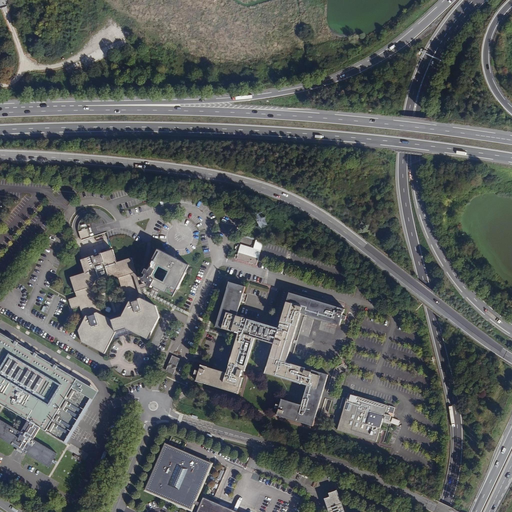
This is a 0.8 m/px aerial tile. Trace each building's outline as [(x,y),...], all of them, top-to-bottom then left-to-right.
[(81,230),(78,231),(81,240),(90,237),(87,228),(85,229),(85,228),(81,229),(81,230)] [(112,249),(80,260),(85,272),(70,277),(76,296),(68,299),(72,309),(80,306),(84,319),(78,330),(82,342),(105,354),(114,335),(129,330),(148,340),(160,317),(156,306),(145,300),(141,288),(144,287),(147,286),(148,285),(151,287),(152,285),(161,290),(166,292),(167,292),(174,296),(190,265),(158,248),(148,269),(146,268),(144,273),(141,274),(141,275),(138,276),(136,271),(131,257),(117,262),(112,249)] [(259,259),(239,253),(238,255),(235,254),(235,258),(257,265),(259,259)] [(243,283),(226,278),(213,324),(225,327),(229,329),(235,330),(224,369),(220,368),(197,362),(196,368),(192,367),(191,371),(195,372),(193,378),(235,391),(240,374),(237,374),(239,367),(242,368),(251,335),(271,341),(262,370),(305,383),(299,402),(279,396),(278,402),(273,401),(272,406),(276,407),(274,413),(311,424),(314,413),(327,371),(310,367),(310,370),(303,368),(304,365),(284,359),(298,310),(339,322),(340,316),(344,317),(345,312),(341,311),(343,306),(286,289),(276,324),(269,322),(244,315),(235,312),(238,299),(243,300),(245,290),(241,289),(243,283)] [(208,317),(202,315),(201,319),(200,320),(204,320),(201,327),(209,329),(227,335),(229,329),(225,327),(224,329),(206,324),(208,317)] [(0,437),(16,447),(49,467),(57,453),(33,439),(40,427),(65,442),(66,441),(66,440),(68,437),(73,429),(75,425),(80,418),(79,417),(82,413),(82,414),(87,406),(86,406),(88,402),(89,402),(91,398),(85,394),(90,386),(58,367),(59,366),(56,365),(56,366),(38,355),(39,354),(36,352),(36,353),(19,343),(19,342),(17,341),(16,342),(0,332),(0,402),(5,406),(28,420),(21,432),(0,418),(0,437)] [(179,359),(173,356),(167,370),(173,373),(179,359)] [(85,394),(91,398),(89,402),(88,402),(86,406),(87,406),(82,414),(82,413),(79,417),(80,418),(75,425),(73,429),(68,437),(66,440),(66,441),(65,442),(66,443),(97,391),(90,386),(85,394)] [(391,413),(384,411),(384,409),(393,411),(395,404),(347,391),(346,396),(341,395),(340,399),(338,405),(343,407),(336,427),(376,439),(381,421),(382,416),(389,418),(391,413)] [(119,412),(116,419),(122,421),(125,414),(119,412)] [(166,445),(147,489),(192,508),(210,464),(166,445)] [(302,468),(294,465),(292,470),(299,474),(302,468)] [(317,475),(306,470),(304,475),(315,480),(317,475)] [(345,511),(340,497),(338,490),(330,493),(331,497),(325,499),(329,509),(330,511),(345,511)] [(197,510),(196,511),(237,511),(206,499),(203,498),(197,510)]
